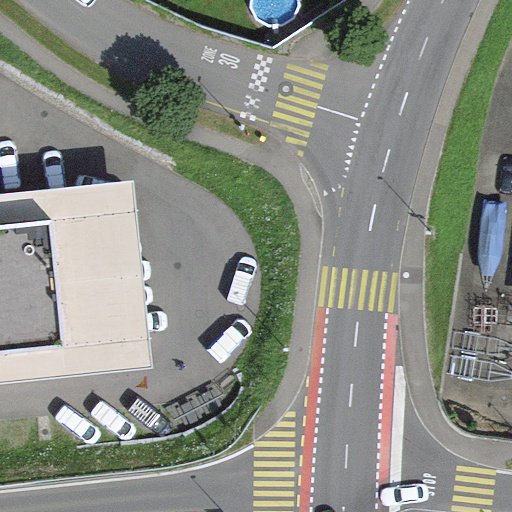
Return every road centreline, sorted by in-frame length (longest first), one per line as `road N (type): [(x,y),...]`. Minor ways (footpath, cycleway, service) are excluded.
road 1 (residential): [(393,130),(180,64),(68,0)]
road 2 (trunk): [(346,462),(274,480),(0,508)]
road 3 (tertiary): [(346,462),(373,212),(393,130)]
road 4 (trunk): [(511,491),(396,464),(346,462)]
road 5 (tertiary): [(393,130),(443,0)]
